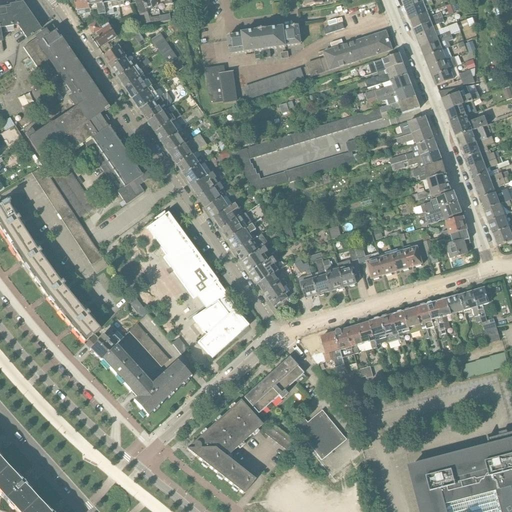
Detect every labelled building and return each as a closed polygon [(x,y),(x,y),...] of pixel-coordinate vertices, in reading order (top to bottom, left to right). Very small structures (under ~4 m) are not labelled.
[(92,14),(91,8),(88,0),(76,0),(78,12),(86,10),(87,15),(92,14)] [(106,10),(108,10),(105,0),(88,0),(91,8),(98,7),(99,16),(100,16),(101,20),(108,19),(106,10)] [(113,8),(119,7),(117,0),(105,0),(108,10),(113,8)] [(148,12),(147,10),(144,0),(130,0),(131,5),(137,4),(141,16),(144,15),(147,24),(151,23),(150,18),(148,14),(147,12),(148,12)] [(152,1),(158,0),(157,0),(144,0),(147,10),(153,8),(151,4),(152,3),(152,1)] [(407,0),(403,2),(406,11),(432,1),(431,0),(407,0)] [(40,30),(38,27),(20,1),(16,1),(15,6),(9,7),(7,4),(6,7),(0,8),(0,52),(3,52),(2,43),(3,43),(0,30),(1,30),(17,27),(18,27),(26,40),(40,30)] [(410,21),(428,14),(433,12),(431,6),(433,5),(432,1),(406,11),(410,21)] [(454,14),(453,13),(451,7),(451,5),(446,7),(449,16),(454,14)] [(414,30),(443,18),(441,14),(430,18),(428,14),(410,21),(414,30)] [(418,39),(441,30),(439,25),(445,23),(443,18),(414,30),(418,39)] [(177,22),(180,35),(185,34),(183,21),(177,22)] [(180,35),(177,22),(169,23),(169,25),(177,36),(180,35)] [(97,23),(89,28),(94,35),(102,29),(97,23)] [(110,26),(98,35),(100,38),(98,40),(103,47),(118,37),(110,26)] [(288,47),(301,45),(299,26),(285,29),(285,28),(242,34),(242,35),(228,36),(231,55),(245,53),(245,54),(255,53),(256,60),(271,58),(270,51),(288,48),(288,47)] [(110,128),(110,127),(108,128),(105,123),(109,120),(106,116),(102,118),(99,114),(104,111),(105,112),(109,109),(108,107),(107,108),(100,98),(101,97),(100,95),(99,96),(91,85),(92,84),(91,83),(90,83),(84,74),(85,73),(83,71),(82,72),(76,63),(77,62),(76,60),(75,61),(68,51),(69,51),(68,49),(67,49),(61,40),(62,39),(60,38),(59,39),(56,34),(57,33),(56,31),(56,32),(53,27),(35,39),(23,47),(39,70),(43,67),(48,75),(54,71),(78,106),(53,123),(52,122),(35,134),(32,129),(25,134),(28,139),(40,157),(65,141),(72,152),(84,144),(126,205),(88,231),(98,245),(112,234),(115,238),(146,216),(143,211),(157,201),(149,189),(144,192),(140,186),(153,177),(143,161),(136,166),(120,144),(121,143),(120,142),(119,142),(115,136),(116,136),(115,134),(114,135),(110,128)] [(421,49),(447,39),(452,37),(450,32),(445,34),(443,29),(441,30),(418,39),(421,49)] [(144,47),(147,45),(140,33),(137,36),(144,47)] [(347,70),(345,66),(393,51),(387,33),(323,53),(325,59),(321,60),(307,64),(308,68),(304,69),(307,77),(310,75),(311,78),(325,74),(325,73),(335,70),(336,74),(347,70)] [(176,56),(168,45),(160,34),(151,40),(160,52),(167,62),(175,74),(184,68),(176,56)] [(425,58),(443,51),(441,46),(448,43),(447,39),(421,49),(425,58)] [(112,68),(127,59),(127,58),(120,47),(105,57),(112,68)] [(429,68),(452,59),(448,49),(443,51),(425,58),(429,68)] [(378,73),(404,65),(400,55),(369,65),(372,75),(378,73)] [(112,68),(120,79),(142,64),(139,58),(130,64),(127,59),(112,68)] [(433,77),(456,68),(458,67),(454,58),(452,59),(429,68),(433,77)] [(126,89),(145,77),(141,70),(144,68),(151,63),(148,60),(142,64),(120,79),(126,89)] [(368,89),(384,84),(408,76),(404,65),(378,73),(379,77),(366,82),(368,89)] [(224,105),(238,103),(233,72),(225,73),(224,67),(206,69),(211,104),(224,103),(224,105)] [(247,96),(307,82),(303,68),(244,82),(247,96)] [(437,87),(455,80),(459,75),(456,68),(433,77),(437,87)] [(462,81),(473,78),(471,71),(460,75),(462,81)] [(134,100),(153,88),(148,81),(151,79),(148,75),(145,77),(126,89),(134,100)] [(365,95),(367,100),(412,86),(408,76),(384,84),(385,89),(375,92),(375,91),(365,95)] [(183,93),(187,90),(182,84),(178,86),(183,93)] [(141,111),(163,96),(165,95),(160,89),(159,90),(156,85),(153,88),(134,100),(141,111)] [(412,86),(367,100),(369,108),(381,104),(385,102),(387,107),(416,98),(412,86)] [(447,112),(465,105),(473,102),(480,99),(478,93),(471,96),(467,87),(439,92),(447,112)] [(149,123),(169,109),(171,108),(163,96),(141,111),(149,123)] [(405,114),(420,109),(416,98),(387,107),(380,109),(382,115),(401,109),(403,115),(405,114)] [(451,124),(467,117),(473,115),(471,109),(469,109),(469,108),(467,109),(465,105),(447,112),(451,124)] [(149,123),(156,133),(160,131),(176,121),(177,120),(173,115),(173,116),(169,109),(149,123)] [(377,121),(378,121),(383,120),(382,115),(380,109),(374,111),(377,121)] [(375,122),(376,122),(376,121),(377,121),(374,111),(369,113),(372,123),(375,122)] [(366,125),(372,123),(369,113),(363,114),(366,125)] [(360,126),(366,125),(363,114),(357,116),(360,126)] [(457,138),(483,128),(489,126),(487,122),(492,121),(490,115),(485,117),(470,123),(467,117),(451,124),(457,138)] [(354,128),(360,126),(357,116),(351,118),(354,128)] [(349,130),(354,128),(351,118),(345,120),(349,130)] [(396,140),(431,129),(426,118),(408,123),(400,126),(402,132),(403,135),(392,138),(393,141),(396,140)] [(343,132),(349,130),(345,120),(340,121),(343,132)] [(156,133),(164,144),(183,131),(176,121),(160,131),(156,133)] [(337,133),(343,132),(340,121),(334,123),(337,133)] [(331,135),(337,133),(334,123),(328,125),(331,135)] [(325,137),(331,135),(328,125),(322,127),(325,137)] [(320,139),(325,137),(322,127),(316,128),(320,139)] [(313,129),(311,130),(314,140),(320,139),(316,128),(313,129)] [(461,150),(488,139),(483,128),(457,138),(461,150)] [(431,129),(396,140),(398,146),(415,141),(417,146),(435,140),(431,129)] [(308,142),(314,140),(311,130),(305,132),(308,142)] [(171,155),(189,143),(183,135),(185,134),(183,131),(164,144),(171,155)] [(302,144),(308,142),(305,132),(299,134),(302,144)] [(296,146),(302,144),(299,134),(293,135),(296,146)] [(178,166),(201,150),(208,146),(200,135),(189,143),(171,155),(178,166)] [(291,147),(296,146),(293,135),(287,137),(291,147)] [(285,149),(291,147),(287,137),(282,139),(285,149)] [(465,160),(481,154),(489,151),(487,147),(495,144),(492,137),(488,139),(461,150),(465,160)] [(279,151),(285,149),(282,139),(276,141),(279,151)] [(390,160),(391,165),(439,151),(435,140),(417,146),(411,148),(414,153),(390,160)] [(278,151),(279,151),(276,141),(270,142),(273,153),(278,152),(278,151)] [(346,143),(349,153),(352,153),(358,151),(355,141),(346,143)] [(268,155),(273,153),(270,142),(264,144),(268,155)] [(262,157),(268,155),(264,144),(259,146),(262,157)] [(256,159),(262,157),(259,146),(253,148),(256,159)] [(250,160),(256,159),(253,148),(247,149),(250,160)] [(234,159),(240,169),(252,165),(250,160),(247,149),(230,154),(234,159)] [(186,177),(204,164),(206,163),(202,156),(201,157),(199,155),(203,153),(201,150),(178,166),(186,177)] [(418,165),(419,169),(443,163),(439,151),(391,165),(394,172),(406,168),(405,164),(408,163),(410,167),(418,165)] [(465,160),(469,170),(500,158),(498,152),(483,158),(481,154),(465,160)] [(349,153),(343,155),(347,167),(360,163),(357,154),(353,156),(352,153),(349,153)] [(343,155),(338,157),(341,168),(347,167),(343,155)] [(338,157),(332,158),(335,170),(341,168),(338,157)] [(332,158),(326,160),(329,172),(335,170),(332,158)] [(472,180),(489,174),(487,170),(499,165),(500,170),(505,168),(501,158),(500,158),(469,170),(472,180)] [(326,160),(320,162),(323,174),(329,172),(326,160)] [(320,162),(314,164),(318,175),(323,174),(320,162)] [(427,181),(447,175),(443,163),(419,169),(413,171),(415,178),(415,179),(419,177),(421,183),(427,181)] [(186,177),(193,187),(212,174),(204,164),(186,177)] [(314,164),(308,166),(312,177),(318,175),(314,164)] [(241,171),(243,173),(254,170),(253,165),(252,165),(240,169),(241,171)] [(308,166),(302,167),(306,179),(312,177),(308,166)] [(297,169),(297,170),(300,180),(306,179),(302,167),(297,169)] [(31,174),(36,181),(47,174),(43,168),(31,174)] [(256,169),(254,170),(243,173),(246,178),(257,175),(256,169)] [(296,169),(291,171),(294,182),(300,180),(297,170),(296,169)] [(200,198),(220,185),(216,180),(217,179),(215,175),(218,173),(217,171),(212,174),(193,187),(200,198)] [(285,173),(288,184),(294,182),(291,171),(285,173)] [(285,173),(279,175),(282,186),(288,184),(285,173)] [(472,180),(476,190),(507,179),(507,178),(509,178),(508,173),(502,175),(502,174),(490,178),(489,174),(472,180)] [(36,181),(39,186),(50,179),(47,174),(36,181)] [(256,192),(256,193),(264,191),(261,180),(259,174),(257,175),(246,178),(248,181),(256,192)] [(279,175),(273,177),(276,187),(282,186),(279,175)] [(414,202),(451,191),(447,175),(427,181),(431,194),(428,194),(425,192),(412,196),(414,202)] [(273,177),(267,178),(270,189),(276,187),(273,177)] [(267,178),(261,180),(264,191),(270,189),(267,178)] [(39,186),(43,192),(54,185),(50,179),(39,186)] [(480,200),(497,194),(502,192),(500,188),(509,184),(507,179),(476,190),(480,200)] [(208,209),(227,196),(223,190),(224,189),(222,186),(226,184),(225,182),(220,185),(200,198),(208,209)] [(43,192),(47,198),(58,190),(54,185),(43,192)] [(47,198),(50,203),(62,196),(58,190),(47,198)] [(215,220),(233,206),(228,198),(236,193),(234,191),(227,196),(208,209),(215,220)] [(454,193),(437,199),(439,205),(433,207),(431,203),(421,207),(421,205),(413,207),(416,217),(424,215),(426,214),(426,215),(458,203),(454,193)] [(504,204),(510,202),(510,201),(511,200),(511,194),(498,199),(497,194),(480,200),(484,211),(501,205),(504,204)] [(50,203),(54,209),(65,201),(62,196),(50,203)] [(78,217),(95,208),(88,196),(78,201),(81,207),(74,210),(78,217)] [(10,245),(27,235),(19,224),(16,217),(8,205),(11,203),(9,201),(0,206),(0,229),(2,232),(10,245)] [(54,209),(58,215),(69,207),(65,201),(54,209)] [(445,221),(462,214),(458,203),(426,215),(430,225),(438,223),(437,222),(444,219),(445,221)] [(222,230),(241,218),(237,211),(240,209),(236,205),(233,206),(215,220),(222,230)] [(505,217),(504,212),(501,205),(484,211),(489,223),(505,217)] [(58,215),(62,220),(73,213),(69,207),(58,215)] [(231,302),(228,298),(226,295),(224,293),(225,292),(168,214),(165,215),(164,214),(165,213),(164,212),(154,220),(154,221),(155,220),(156,222),(146,229),(166,256),(163,258),(193,300),(197,297),(206,310),(196,316),(192,319),(196,324),(200,329),(202,331),(206,336),(197,343),(212,359),(248,327),(243,321),(245,319),(246,320),(246,319),(237,309),(235,307),(231,302)] [(62,220),(65,226),(77,218),(73,213),(62,220)] [(229,241),(246,229),(243,224),(250,220),(246,214),(241,218),(222,230),(229,241)] [(493,235),(509,229),(510,229),(505,217),(489,223),(493,235)] [(65,226),(69,232),(80,224),(77,218),(65,226)] [(452,236),(468,231),(464,218),(446,223),(448,231),(443,233),(444,238),(452,236)] [(289,239),(294,238),(289,222),(280,225),(289,239)] [(69,232),(73,237),(84,229),(80,224),(69,232)] [(237,252),(258,237),(254,232),(257,230),(253,225),(246,229),(229,241),(237,252)] [(73,237),(76,243),(88,235),(84,229),(73,237)] [(493,235),(498,248),(511,242),(511,236),(509,229),(493,235)] [(454,243),(447,245),(451,259),(468,254),(464,242),(470,240),(468,231),(452,236),(454,243)] [(244,263),(266,248),(269,245),(262,234),(258,237),(237,252),(244,263)] [(34,279),(49,268),(40,255),(36,249),(27,235),(10,245),(24,266),(34,279)] [(76,243),(80,249),(91,240),(88,235),(76,243)] [(80,249),(84,254),(95,246),(91,240),(80,249)] [(428,258),(434,256),(430,241),(424,243),(428,258)] [(84,254),(87,260),(99,252),(95,246),(84,254)] [(404,249),(404,251),(410,269),(423,265),(418,247),(411,249),(410,247),(404,249)] [(252,274),(270,261),(266,255),(269,252),(266,248),(244,263),(252,274)] [(359,260),(366,258),(363,248),(356,250),(359,260)] [(352,262),(359,260),(356,250),(349,252),(352,262)] [(398,273),(410,269),(404,251),(399,253),(398,250),(392,252),(398,273)] [(87,260),(91,266),(103,258),(99,252),(87,260)] [(385,276),(398,273),(392,252),(385,254),(386,257),(380,258),(380,256),(379,256),(385,276)] [(310,263),(323,259),(322,254),(308,258),(310,263)] [(372,280),(385,276),(379,256),(373,258),(374,260),(367,262),(372,280)] [(259,285),(279,272),(280,272),(275,266),(278,264),(274,258),(270,261),(252,274),(259,285)] [(109,266),(104,260),(92,268),(97,274),(109,266)] [(332,292),(345,288),(339,268),(332,270),(329,261),(323,263),(324,265),(332,292)] [(319,296),(332,292),(324,265),(320,266),(322,272),(318,274),(319,278),(314,280),(319,296)] [(339,267),(339,268),(345,288),(357,284),(355,276),(356,276),(354,268),(353,268),(346,270),(345,265),(339,267)] [(59,313),(74,300),(65,289),(60,283),(49,268),(34,279),(45,296),(48,299),(57,310),(59,313)] [(266,294),(281,284),(278,279),(282,276),(279,272),(259,285),(266,294)] [(319,296),(314,280),(312,275),(306,277),(308,281),(301,283),(301,284),(300,284),(302,292),(304,292),(306,300),(319,296)] [(275,308),(289,299),(287,295),(289,294),(288,294),(290,292),(286,286),(288,286),(285,281),(281,284),(266,294),(275,308)] [(487,321),(485,313),(491,312),(490,308),(491,307),(485,289),(473,292),(480,317),(485,332),(497,328),(494,319),(487,321)] [(475,318),(480,317),(473,292),(459,296),(464,313),(472,310),(475,318)] [(457,315),(464,313),(459,296),(448,300),(452,316),(454,322),(459,321),(457,315)] [(92,338),(95,334),(100,330),(89,318),(84,312),(74,300),(59,313),(73,330),(86,343),(92,338)] [(447,318),(452,316),(448,300),(437,303),(446,331),(451,329),(447,318)] [(445,331),(446,331),(437,303),(427,306),(434,328),(439,327),(441,332),(442,336),(446,334),(445,331)] [(428,330),(434,328),(427,306),(416,309),(424,338),(425,341),(430,340),(429,336),(428,330)] [(422,339),(424,338),(416,309),(405,313),(410,332),(411,335),(420,332),(422,339)] [(403,335),(410,332),(405,313),(393,316),(397,328),(402,348),(407,347),(403,335)] [(402,349),(402,348),(397,328),(393,316),(381,320),(388,341),(394,340),(397,350),(402,349)] [(381,344),(388,341),(381,320),(370,323),(378,351),(383,350),(381,344)] [(378,351),(370,323),(359,327),(364,345),(371,343),(372,350),(377,349),(378,351)] [(133,337),(141,329),(137,325),(129,333),(133,337)] [(358,347),(364,345),(359,327),(347,330),(354,356),(359,355),(358,347)] [(486,338),(498,335),(497,328),(485,332),(486,338)] [(136,341),(145,333),(141,329),(133,337),(136,341)] [(95,334),(92,338),(93,339),(85,346),(101,361),(115,347),(120,342),(109,330),(99,339),(95,334)] [(349,358),(354,356),(347,330),(335,334),(343,357),(348,356),(349,358)] [(145,333),(136,341),(140,345),(148,337),(145,333)] [(343,361),(343,357),(335,334),(322,338),(326,354),(324,355),(326,362),(337,359),(338,362),(343,361)] [(488,345),(500,341),(498,335),(486,338),(488,345)] [(144,349),(152,341),(148,337),(140,345),(144,349)] [(182,357),(188,351),(179,339),(172,344),(182,357)] [(152,341),(144,349),(147,353),(155,345),(152,341)] [(151,357),(159,349),(155,345),(147,353),(151,357)] [(116,348),(115,347),(101,361),(109,370),(130,393),(132,392),(138,399),(133,403),(147,418),(191,377),(177,363),(152,385),(143,376),(117,347),(116,348)] [(159,349),(151,357),(154,361),(162,353),(159,349)] [(162,353),(154,361),(158,365),(166,357),(162,353)] [(498,356),(502,369),(509,368),(506,354),(498,356)] [(491,359),(494,371),(502,369),(498,356),(490,357),(491,359)] [(161,368),(169,361),(166,357),(158,365),(161,368)] [(289,388),(304,374),(289,358),(274,371),(289,388)] [(494,371),(491,359),(484,360),(487,375),(494,373),(494,371)] [(477,363),(480,376),(487,375),(484,360),(477,362),(477,363)] [(470,364),(473,378),(480,376),(477,363),(470,364)] [(473,378),(470,364),(463,366),(466,380),(473,378)] [(367,379),(373,378),(371,367),(359,371),(362,379),(366,377),(367,379)] [(287,395),(284,392),(289,388),(274,371),(259,385),(273,401),(278,397),(281,400),(287,395)] [(336,389),(348,382),(344,377),(333,385),(336,389)] [(336,389),(340,395),(352,388),(351,385),(348,382),(336,389)] [(258,415),(273,401),(259,385),(244,399),(258,415)] [(340,395),(345,400),(356,393),(352,388),(340,395)] [(230,458),(228,456),(262,426),(241,402),(186,450),(217,475),(230,458)] [(303,418),(292,426),(322,461),(346,441),(322,411),(307,423),(303,418)] [(288,453),(296,443),(273,425),(265,435),(288,453)] [(422,511),(511,511),(511,433),(488,440),(490,447),(465,454),(410,468),(422,511)] [(24,483),(23,482),(20,480),(18,482),(7,470),(8,469),(8,468),(7,469),(0,461),(0,494),(16,511),(46,511),(37,502),(38,501),(37,502),(26,489),(28,488),(24,483)]
